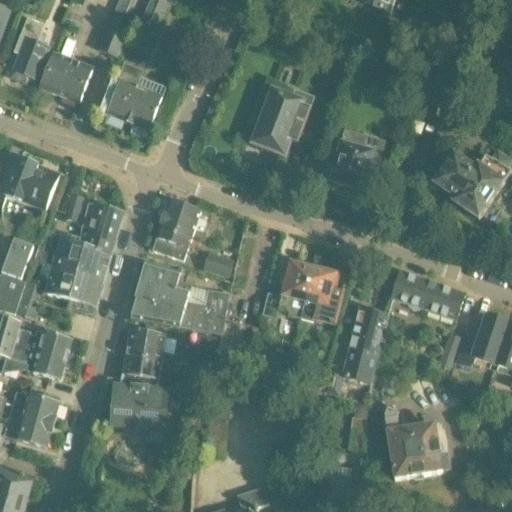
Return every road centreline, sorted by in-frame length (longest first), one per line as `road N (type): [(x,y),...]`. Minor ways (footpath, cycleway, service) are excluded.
road 1 (residential): [(158,176),(511,294)]
road 2 (residential): [(141,212),(57,511)]
road 3 (residential): [(0,123),(158,176)]
road 4 (residential): [(177,144),(241,0)]
